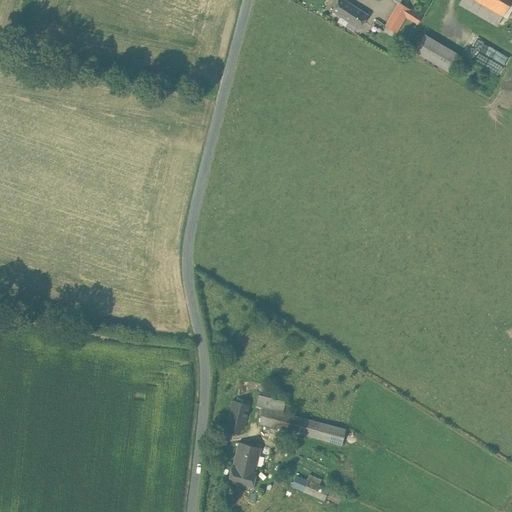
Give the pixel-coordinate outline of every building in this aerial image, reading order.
[(357,7),(344,0),(338,0),(331,12),(347,22),(357,7)] [(421,17),(400,4),(402,0),(393,0),(393,1),(399,4),(385,27),(395,34),(405,17),(416,24),(421,17)] [(503,16),(474,0),(461,0),(459,3),(497,25),(503,16)] [(511,0),(474,0),(503,16),(511,0)] [(369,15),(357,7),(347,22),(359,29),(369,15)] [(459,55),(424,35),(414,52),(448,72),(459,55)] [(276,400),(260,396),(257,408),(263,410),(263,409),(273,412),(276,400)] [(288,403),(276,400),(273,412),(285,415),(288,403)] [(250,405),(233,401),(226,431),(239,434),(241,428),(244,429),(250,405)] [(273,412),(263,409),(263,410),(260,424),(343,445),(346,430),(285,415),(273,412)] [(262,448),(240,443),(234,467),(256,473),(262,448)] [(234,467),(232,467),(229,481),(253,487),(257,473),(256,473),(234,467)] [(329,490),(295,476),(291,487),(325,501),(329,490)]
